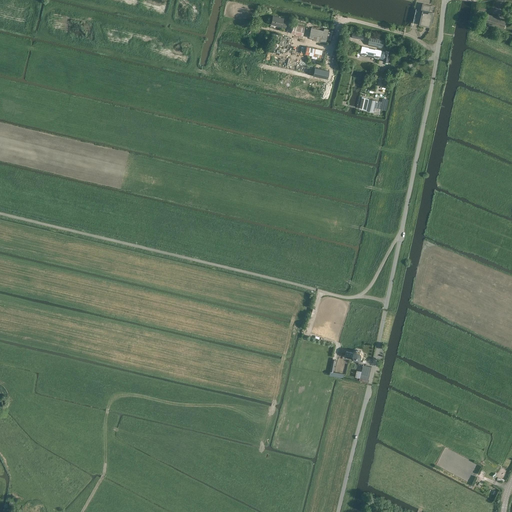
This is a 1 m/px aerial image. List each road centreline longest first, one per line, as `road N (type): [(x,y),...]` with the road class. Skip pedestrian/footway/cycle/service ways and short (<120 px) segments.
road 1 (unclassified): [(0,216),(362,296)]
road 2 (unclassified): [(399,234),(445,0)]
road 3 (unclassified): [(339,511),(387,302)]
